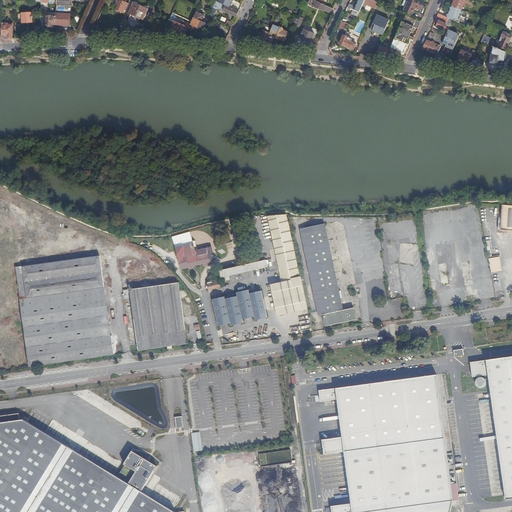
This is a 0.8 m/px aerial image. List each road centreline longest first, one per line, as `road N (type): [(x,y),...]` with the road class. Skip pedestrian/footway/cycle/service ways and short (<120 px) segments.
road 1 (unclassified): [(0,385),(511,312)]
road 2 (residential): [(82,43),(229,48)]
